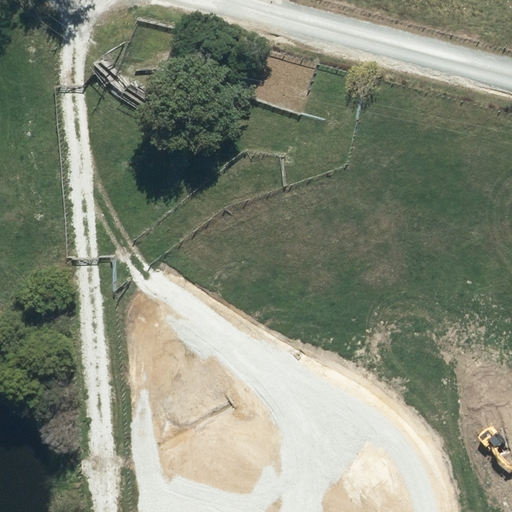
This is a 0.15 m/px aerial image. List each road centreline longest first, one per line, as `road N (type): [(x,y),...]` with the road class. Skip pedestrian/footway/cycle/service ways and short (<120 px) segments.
road 1 (track): [(108,511),(72,0)]
road 2 (unclassified): [(511,78),(218,0)]
